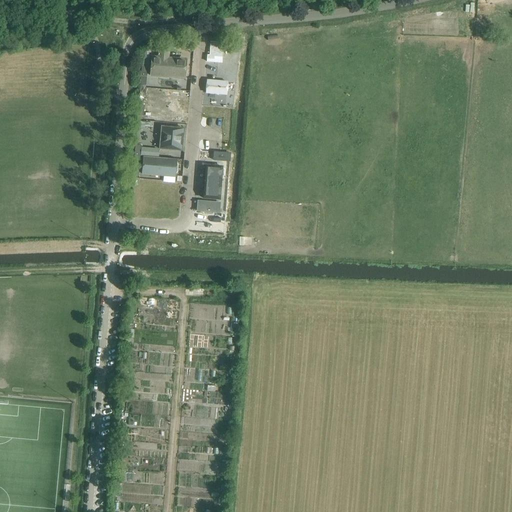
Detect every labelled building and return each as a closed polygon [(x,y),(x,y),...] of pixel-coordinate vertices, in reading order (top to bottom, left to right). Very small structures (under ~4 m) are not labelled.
[(207,56),(207,62),(217,63),(217,56),(223,57),(224,43),(211,42),(210,56),(207,56)] [(151,57),(150,77),(185,80),(187,60),(169,58),(169,54),(163,53),(162,58),(151,57)] [(229,83),(207,81),(206,95),(227,97),(229,83)] [(182,129),(160,128),(159,151),(180,153),(182,129)] [(142,158),(141,177),(176,179),(177,161),(142,158)] [(223,167),(204,166),(201,200),(221,202),(223,167)]
